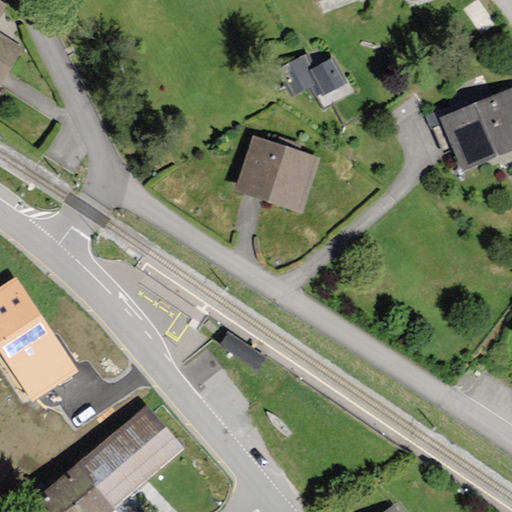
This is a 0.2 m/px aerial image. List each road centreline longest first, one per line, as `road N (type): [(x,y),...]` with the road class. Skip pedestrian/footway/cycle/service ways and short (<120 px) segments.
road 1 (residential): [(104,182),(511,442)]
road 2 (tertiary): [(270,500),(172,375),(57,257)]
road 3 (residential): [(25,0),(104,162),(104,182)]
